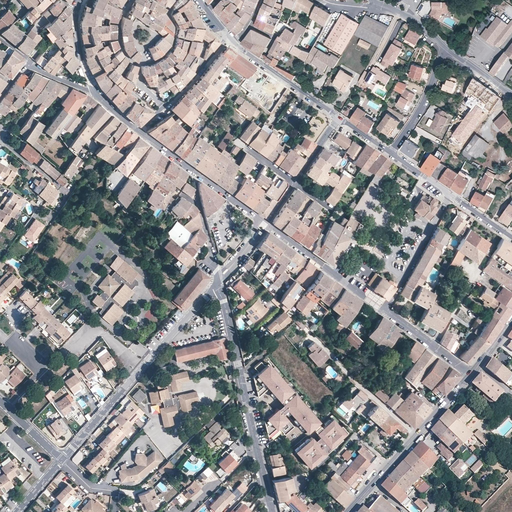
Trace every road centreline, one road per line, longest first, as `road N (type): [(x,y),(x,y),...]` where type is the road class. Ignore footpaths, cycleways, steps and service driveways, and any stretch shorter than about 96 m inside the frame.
road 1 (residential): [(216,282),(272,511)]
road 2 (residential): [(61,459),(216,282)]
road 3 (tertiary): [(139,131),(264,224)]
road 4 (tertiary): [(264,224),(384,310)]
road 5 (residential): [(384,310),(450,195)]
road 6 (tertiary): [(338,118),(234,44)]
